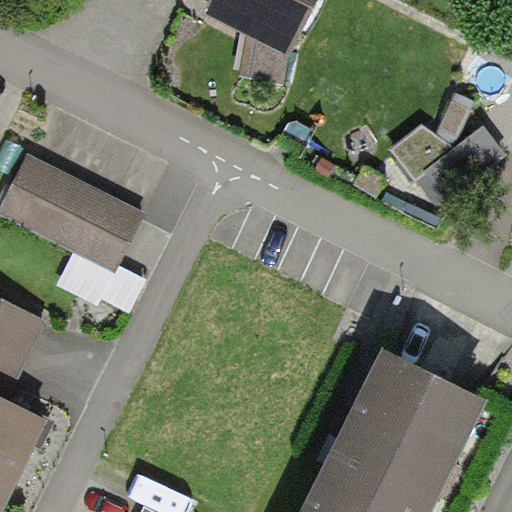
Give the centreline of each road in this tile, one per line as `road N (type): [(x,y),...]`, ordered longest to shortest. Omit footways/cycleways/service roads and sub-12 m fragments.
road 1 (residential): [(234,160),(57,511)]
road 2 (residential): [(234,160),(511,300)]
road 3 (residential): [(69,76),(234,160)]
